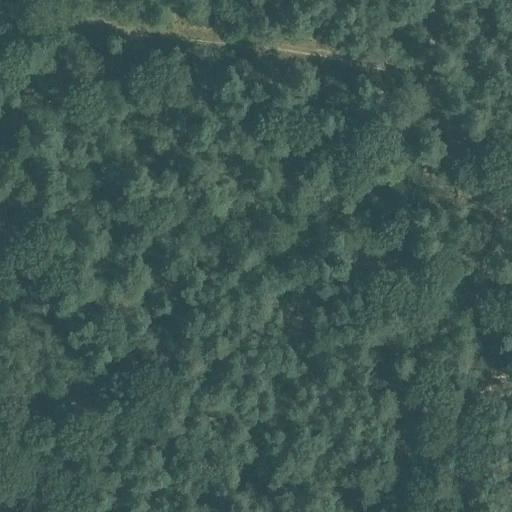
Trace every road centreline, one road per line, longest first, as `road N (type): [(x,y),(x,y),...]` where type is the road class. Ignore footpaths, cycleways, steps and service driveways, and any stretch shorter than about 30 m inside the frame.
road 1 (track): [(0,21),(337,57),(427,83)]
road 2 (track): [(511,153),(486,149),(440,122),(427,107),(427,83)]
